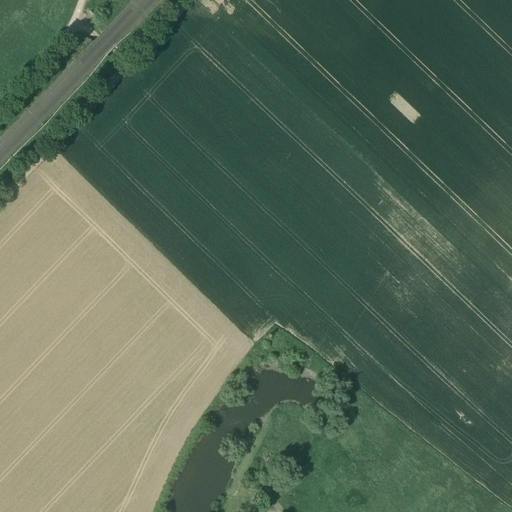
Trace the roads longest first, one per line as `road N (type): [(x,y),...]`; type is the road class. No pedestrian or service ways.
road 1 (track): [(205,0),(0,214)]
road 2 (track): [(0,107),(52,53),(82,0)]
